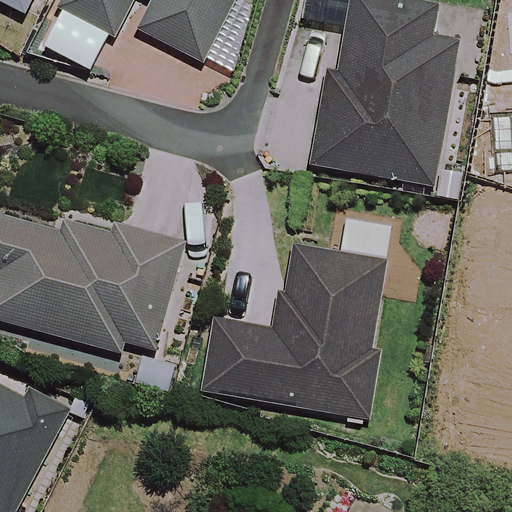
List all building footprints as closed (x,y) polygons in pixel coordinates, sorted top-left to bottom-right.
[(31,0),(0,0),(0,7),(23,19),(31,0)] [(116,53),(140,3),(156,11),(140,45),(206,77),(242,0),(62,0),(52,22),(116,53)] [(434,12),(376,0),(355,0),(340,76),(332,74),(310,183),(456,212),(464,172),(433,166),(457,47),(428,41),(434,12)] [(62,237),(0,223),(0,328),(118,354),(120,346),(157,355),(180,248),(65,223),(62,237)] [(383,269),(292,251),(275,338),(218,327),(204,399),(364,429),(377,359),(367,357),(383,269)] [(22,400),(0,389),(0,511),(21,511),(69,414),(26,393),(22,400)]
